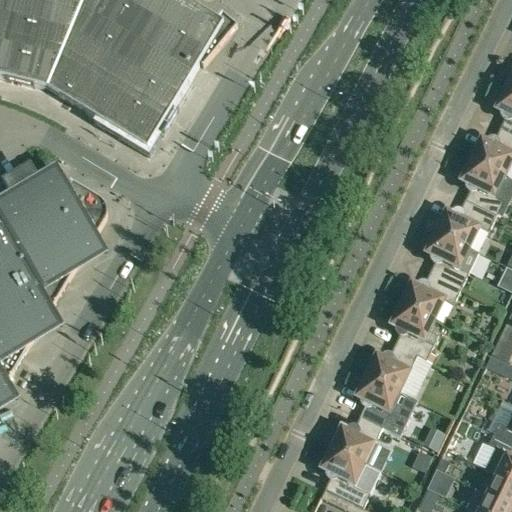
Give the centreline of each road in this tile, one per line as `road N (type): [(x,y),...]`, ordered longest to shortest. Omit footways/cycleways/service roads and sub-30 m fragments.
road 1 (residential): [(261,511),(508,0)]
road 2 (primary): [(240,226),(90,511)]
road 3 (unclassified): [(0,470),(161,203)]
road 4 (primary): [(156,511),(285,251)]
road 5 (primary): [(285,251),(413,0)]
road 6 (primary): [(363,0),(240,226)]
road 7 (unclassified): [(170,187),(274,19)]
road 8 (unclassified): [(161,203),(0,120)]
